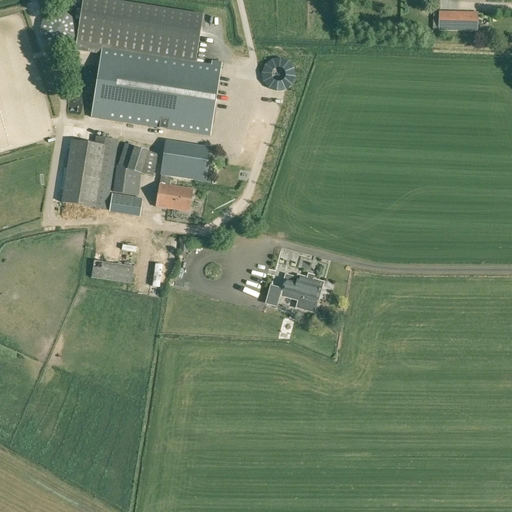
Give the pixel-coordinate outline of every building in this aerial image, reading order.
[(196,63),(203,15),(105,0),(83,0),(76,44),(102,48),(92,118),(210,136),(222,63),(212,62),(212,66),(196,63)] [(478,30),(478,14),(439,13),(439,29),(478,30)] [(212,55),(214,41),(204,40),(203,54),(212,55)] [(71,140),(61,202),(95,208),(102,164),(104,146),(106,138),(97,137),(95,144),(71,140)] [(170,177),(195,181),(195,180),(196,175),(204,176),(208,148),(208,147),(167,141),(161,175),(170,177)] [(118,165),(114,192),(123,193),(139,196),(141,174),(154,177),(159,154),(149,152),(135,147),(126,145),(119,166),(118,165)] [(169,186),(170,177),(161,175),(156,207),(190,213),(193,190),(169,186)] [(120,212),(121,204),(141,208),(143,200),(112,195),(109,211),(120,212)] [(132,283),(134,268),(138,238),(98,232),(91,277),(132,283)] [(189,253),(189,241),(180,241),(180,253),(189,253)] [(313,312),(316,301),(317,298),(318,298),(322,283),(299,277),(297,283),(286,280),(282,292),(301,297),(298,307),(313,312)] [(276,305),(278,300),(282,288),(271,285),(268,297),(270,298),(268,303),(276,305)]
